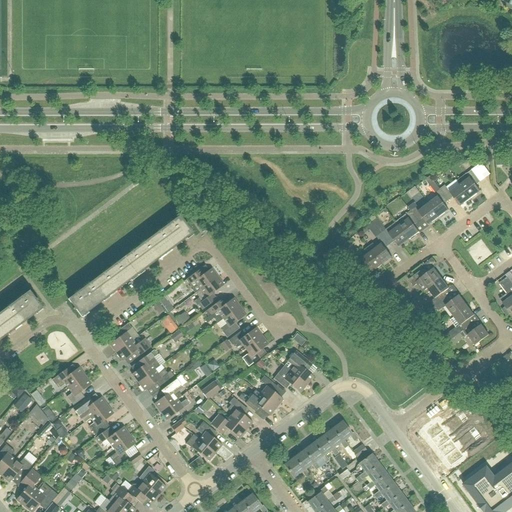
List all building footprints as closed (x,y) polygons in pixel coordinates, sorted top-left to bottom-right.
[(460,185),(471,199),(481,192),(476,185),(486,178),(477,167),(457,181),(460,185)] [(435,193),(440,189),(436,184),(431,188),(435,193)] [(440,189),(449,201),(453,197),(461,207),(471,199),(460,185),(450,192),(445,186),(440,189)] [(405,197),(406,199),(407,201),(413,196),(414,197),(419,194),(416,189),(405,197)] [(449,201),(440,189),(435,193),(438,197),(428,204),(439,218),(449,211),(444,204),(449,201)] [(419,204),(424,199),(419,194),(414,199),(419,204)] [(411,211),(419,223),(424,219),(429,226),(439,218),(428,204),(420,210),(415,203),(407,208),(410,212),(411,211)] [(399,226),(409,240),(411,239),(412,240),(415,238),(415,236),(419,233),(415,226),(419,223),(411,211),(410,212),(406,215),(409,219),(399,226)] [(442,220),(450,231),(460,223),(452,212),(442,220)] [(165,255),(193,234),(180,216),(152,237),(165,255)] [(399,248),(409,240),(399,226),(396,223),(381,234),(390,245),(395,241),(399,248)] [(431,246),(438,242),(431,230),(427,232),(431,239),(428,241),(431,246)] [(368,247),(382,265),(393,258),(385,248),(390,245),(381,234),(377,237),(382,244),(376,248),(373,244),(368,247)] [(152,237),(124,258),(137,276),(165,255),(152,237)] [(364,250),(368,255),(362,259),(359,255),(354,259),(363,270),(368,267),(372,273),(382,265),(368,247),(364,250)] [(124,258),(96,279),(109,296),(137,276),(124,258)] [(201,268),(197,272),(186,280),(192,289),(195,293),(218,277),(211,268),(205,273),(201,268)] [(428,289),(442,278),(434,268),(428,273),(425,268),(409,280),(414,287),(417,285),(423,292),(428,289)] [(224,285),(218,277),(195,293),(199,298),(194,302),(197,306),(200,303),(205,309),(217,299),(213,294),(224,285)] [(449,288),(442,278),(428,289),(435,299),(431,302),(435,307),(447,298),(443,293),(449,288)] [(511,284),(507,278),(500,284),(507,294),(500,299),(506,307),(510,313),(511,315),(511,284)] [(81,317),(82,317),(109,296),(96,279),(68,299),(74,308),(73,309),(75,311),(76,310),(81,317)] [(15,330),(42,309),(43,309),(37,301),(39,300),(37,298),(36,299),(29,291),(1,312),(15,330)] [(450,302),(447,298),(435,307),(439,311),(446,306),(453,316),(467,305),(460,295),(450,302)] [(224,298),(208,310),(205,311),(209,316),(204,320),(207,323),(213,319),(217,324),(223,319),(240,307),(234,298),(227,303),(224,298)] [(460,333),(461,333),(472,325),(468,320),(475,315),(467,305),(453,316),(454,317),(451,320),(457,328),(445,337),(448,342),(460,333)] [(246,315),(240,307),(223,319),(226,324),(219,329),(227,338),(239,329),(235,323),(246,315)] [(0,312),(0,340),(15,330),(1,312),(0,312)] [(183,313),(173,320),(179,328),(188,321),(183,313)] [(178,328),(168,315),(161,321),(171,333),(178,328)] [(132,328),(128,323),(117,332),(120,336),(109,345),(116,353),(133,340),(127,332),(132,328)] [(475,329),(472,325),(461,333),(464,338),(468,336),(475,346),(489,335),(482,325),(475,329)] [(245,349),(262,336),(256,328),(245,336),(241,331),(228,341),(232,346),(234,344),(236,348),(242,344),(245,349)] [(268,345),(262,336),(245,349),(248,353),(242,358),(248,367),(266,354),(262,349),(268,345)] [(136,345),(133,340),(116,353),(122,362),(133,353),(137,358),(151,347),(145,338),(136,345)] [(226,340),(220,345),(225,352),(232,347),(226,340)] [(155,370),(154,369),(160,366),(154,358),(157,355),(154,350),(135,364),(139,369),(131,375),(138,383),(155,370)] [(295,352),(284,366),(307,385),(314,377),(303,368),(307,362),(295,352)] [(300,393),(307,385),(284,366),(273,379),(286,389),(290,384),(300,393)] [(65,384),(68,389),(85,376),(79,367),(73,372),(69,367),(51,380),(55,385),(57,384),(60,388),(65,384)] [(158,374),(155,370),(138,383),(144,391),(155,383),(159,388),(174,376),(170,371),(166,374),(163,370),(158,374)] [(92,384),(85,376),(68,389),(72,393),(67,397),(73,406),(84,397),(80,393),(92,384)] [(260,394),(276,408),(283,399),(273,391),(276,386),(264,376),(260,381),(266,386),(260,394)] [(160,413),(177,400),(171,392),(180,385),(175,378),(160,390),(165,396),(154,404),(160,413)] [(17,398),(24,391),(12,380),(5,387),(17,398)] [(207,400),(220,390),(223,388),(217,380),(214,382),(201,392),(207,400)] [(34,394),(41,404),(46,400),(38,390),(34,394)] [(270,416),(276,408),(260,394),(256,390),(249,398),(247,397),(246,398),(241,394),(238,398),(255,412),(259,407),(270,416)] [(24,394),(14,406),(22,413),(32,400),(24,394)] [(73,410),(77,415),(84,423),(90,418),(107,405),(101,397),(90,405),(86,400),(73,410)] [(229,417),(246,430),(252,422),(241,413),(246,408),(233,397),(228,403),(236,409),(229,417)] [(180,404),(177,400),(160,413),(166,421),(189,404),(186,400),(180,404)] [(107,405),(90,418),(94,423),(89,427),(96,436),(107,428),(103,422),(114,414),(107,405)] [(460,419),(465,415),(461,411),(456,414),(460,419)] [(239,438),(246,430),(229,417),(226,421),(218,415),(210,424),(224,435),(228,430),(239,438)] [(468,420),(465,415),(460,419),(463,423),(468,420)] [(174,432),(186,424),(182,419),(171,428),(174,432)] [(61,424),(58,420),(52,424),(56,430),(60,428),(61,424)] [(199,440),(215,453),(222,445),(212,436),(215,432),(203,421),(196,430),(202,435),(199,440)] [(342,421),(332,428),(342,442),(344,440),(344,441),(349,436),(354,442),(358,439),(353,433),(352,434),(342,421)] [(424,431),(431,440),(444,430),(438,421),(424,431)] [(58,436),(47,424),(42,429),(49,437),(50,435),(51,437),(50,438),(52,441),(58,436)] [(104,446),(109,443),(112,448),(130,435),(123,426),(112,435),(108,429),(95,438),(99,444),(102,443),(104,446)] [(185,427),(175,436),(183,445),(193,435),(185,427)] [(0,435),(0,445),(0,446),(12,432),(7,428),(0,436),(0,435)] [(342,442),(332,428),(322,436),(332,449),(334,448),(340,444),(344,449),(348,446),(344,441),(344,440),(342,442)] [(474,428),(469,432),(473,436),(478,432),(474,428)] [(431,440),(437,449),(451,439),(444,430),(431,440)] [(478,432),(473,436),(476,441),(481,437),(478,432)] [(136,443),(130,435),(112,448),(116,453),(109,458),(116,466),(129,457),(125,452),(136,443)] [(332,449),(322,436),(313,443),(323,456),(325,455),(331,451),(335,456),(338,453),(334,448),(332,449)] [(215,453),(199,440),(195,444),(189,439),(186,444),(192,449),(193,448),(209,462),(215,453)] [(457,448),(451,439),(437,449),(444,458),(457,448)] [(323,456),(313,443),(303,450),(313,464),(315,462),(321,458),(325,463),(329,461),(325,455),(323,456)] [(0,475),(1,476),(15,460),(11,456),(15,451),(6,444),(0,451),(0,457),(2,459),(0,461),(0,475)] [(362,444),(352,452),(357,458),(367,451),(362,444)] [(457,448),(444,458),(451,467),(464,457),(457,448)] [(313,464),(303,450),(293,458),(303,471),(305,469),(306,469),(311,465),(316,471),(319,468),(315,462),(313,464)] [(126,461),(130,467),(142,458),(138,452),(126,461)] [(366,474),(379,464),(372,454),(358,464),(364,472),(355,479),(358,483),(367,476),(366,474)] [(32,466),(30,464),(33,460),(27,455),(19,464),(15,461),(16,460),(15,460),(1,476),(9,483),(18,472),(23,476),(32,466)] [(194,466),(200,462),(195,455),(189,460),(194,466)] [(303,471),(293,458),(283,465),(294,479),(294,478),(298,484),(294,478),(302,472),(306,478),(310,475),(306,469),(305,469),(303,471)] [(465,459),(453,465),(455,469),(467,463),(465,459)] [(386,474),(379,464),(366,474),(367,476),(372,482),(363,488),(366,492),(375,485),(373,483),(386,474)] [(487,467),(463,485),(478,504),(477,505),(482,511),(505,511),(511,507),(511,464),(495,477),(487,467)] [(139,478),(143,482),(160,495),(166,487),(150,474),(153,470),(149,467),(139,478)] [(24,507),(38,490),(33,486),(41,477),(32,469),(19,484),(25,489),(16,500),(24,507)] [(347,469),(342,473),(339,476),(342,480),(350,474),(347,469)] [(380,493),(394,483),(386,474),(373,483),(375,485),(379,491),(373,495),(376,499),(382,495),(380,493)] [(160,495),(143,482),(140,486),(137,484),(132,484),(127,491),(142,504),(147,498),(153,503),(160,495)] [(108,500),(113,504),(121,511),(134,511),(136,510),(131,505),(135,500),(116,483),(111,489),(113,491),(110,494),(112,496),(108,500)] [(401,493),(394,483),(380,493),(382,495),(386,501),(380,505),(381,505),(378,508),(380,511),(383,508),(383,509),(389,505),(387,503),(401,493)] [(307,502),(314,511),(328,502),(326,500),(322,495),(328,491),(325,487),(319,491),(320,493),(307,502)] [(63,488),(52,502),(60,508),(71,494),(63,488)] [(38,490),(24,507),(30,511),(33,511),(41,502),(47,507),(57,495),(52,490),(46,497),(38,490)] [(328,502),(314,511),(334,511),(333,510),(334,510),(329,504),(335,500),(335,501),(340,497),(337,493),(326,500),(328,502)] [(395,511),(408,503),(401,493),(387,503),(389,505),(393,510),(391,511),(395,511)] [(252,494),(242,501),(250,511),(255,511),(260,509),(261,511),(266,511),(268,511),(263,505),(261,506),(252,494)] [(121,511),(113,504),(108,500),(106,499),(95,511),(121,511)] [(250,511),(242,501),(232,508),(235,511),(250,511)] [(415,511),(408,503),(395,511),(415,511)]
